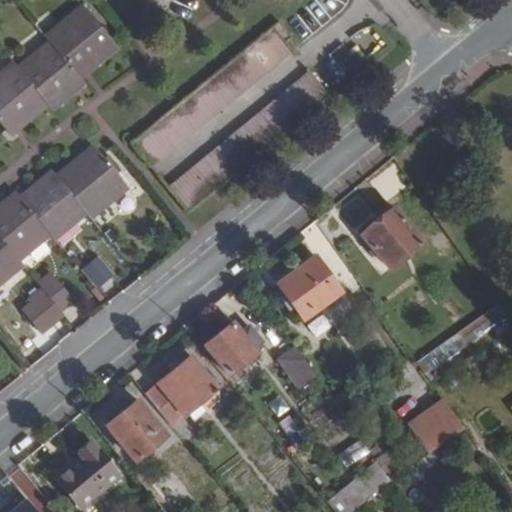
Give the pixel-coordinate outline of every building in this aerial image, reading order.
[(49,45),(74,75),(84,66),(88,71),(115,49),(81,9),(45,39),(49,45)] [(129,146),(150,170),(290,55),(282,45),(289,40),(277,25),(129,146)] [(74,75),(49,45),(19,70),(47,105),(51,111),(71,94),(67,89),(77,79),(74,75)] [(47,105),(19,70),(14,65),(0,76),(0,124),(5,131),(16,121),(20,127),(47,105)] [(74,75),(77,79),(78,80),(88,71),(84,66),(74,75)] [(306,75),(166,190),(186,212),(326,99),(306,75)] [(78,80),(77,79),(67,89),(71,94),(83,85),(78,80)] [(9,136),(20,127),(16,121),(5,131),(9,136)] [(86,163),(96,155),(91,148),(81,157),(86,163)] [(54,179),(83,214),(88,220),(125,189),(96,155),(86,163),(81,157),(54,179)] [(83,214),(54,179),(50,174),(18,200),(47,234),(51,240),(83,214)] [(10,207),(18,200),(14,195),(6,202),(10,207)] [(47,234),(18,200),(10,207),(6,202),(0,206),(0,241),(15,260),(47,234)] [(427,246),(398,210),(365,237),(393,274),(427,246)] [(15,260),(0,241),(0,281),(20,265),(15,260)] [(83,267),(97,288),(113,276),(99,256),(83,267)] [(345,294),(318,258),(282,287),(286,293),(280,297),(294,314),(299,310),(308,323),(345,294)] [(57,312),(68,303),(48,278),(35,287),(57,312)] [(510,319),(501,307),(462,335),(472,349),(510,319)] [(249,337),(238,325),(209,348),(234,379),(263,355),(261,352),(249,337)] [(249,337),(261,352),(268,346),(256,331),(249,337)] [(431,380),(472,349),(462,335),(422,367),(431,380)] [(322,382),(301,353),(286,365),(308,393),(322,382)] [(195,361),(152,395),(180,429),(222,395),(195,361)] [(141,464),(173,438),(144,401),(112,427),(141,464)] [(433,458),(468,432),(447,403),(412,429),(433,458)] [(345,466),(370,452),(362,440),(338,454),(345,466)] [(105,511),(132,490),(94,444),(80,455),(91,469),(66,489),(84,511),(105,511)] [(370,477),(386,497),(398,487),(395,484),(387,473),(382,466),(370,477)] [(387,473),(395,484),(405,478),(396,466),(387,473)] [(331,509),(333,511),(366,511),(386,497),(370,477),(331,509)] [(38,511),(26,497),(7,511),(38,511)] [(333,511),(331,509),(322,498),(305,511),(333,511)]
